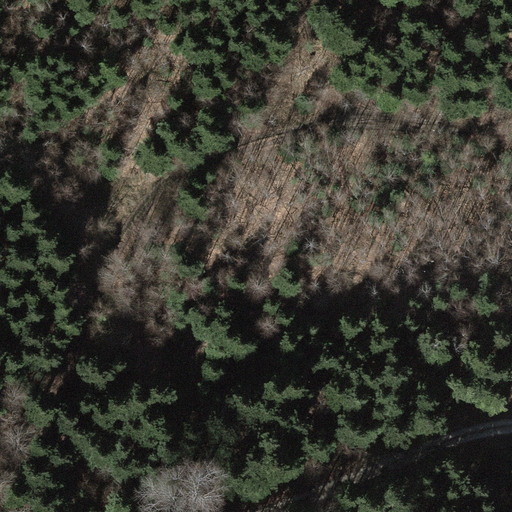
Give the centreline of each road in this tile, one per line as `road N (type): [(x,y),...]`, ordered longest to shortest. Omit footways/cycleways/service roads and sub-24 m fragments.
road 1 (track): [(5,511),(111,256),(141,207),(171,178),(225,148),(311,126),(511,122)]
road 2 (track): [(249,511),(474,423),(511,423)]
